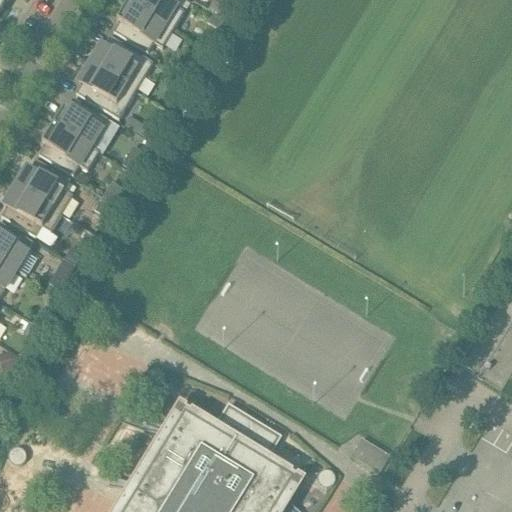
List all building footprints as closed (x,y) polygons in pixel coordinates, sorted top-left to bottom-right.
[(0,0),(0,11),(2,12),(8,1),(5,0),(0,0)] [(130,0),(127,5),(173,33),(184,15),(176,10),(181,0),(130,0)] [(218,0),(211,12),(225,20),(233,8),(220,0),(218,0)] [(173,33),(127,5),(121,15),(116,24),(119,26),(113,36),(130,46),(148,57),(154,46),(162,51),(173,33)] [(208,25),(218,31),(224,23),(213,16),(208,25)] [(96,57),(90,67),(136,95),(153,66),(128,51),(111,40),(104,51),(101,49),(96,57)] [(82,87),(76,97),(93,108),(119,123),(136,95),(90,67),(84,77),(79,85),(82,87)] [(193,73),(183,68),(177,78),(187,83),(193,73)] [(184,86),(176,81),(171,88),(179,94),(184,86)] [(53,129),(99,157),(99,156),(90,151),(107,123),(90,113),(73,102),(67,112),(64,110),(59,118),(53,128),(53,129)] [(141,139),(150,144),(157,133),(148,127),(141,139)] [(47,139),(42,147),(45,149),(39,159),(56,169),(73,180),(79,169),(87,175),(99,157),(53,129),(47,139)] [(133,149),(122,168),(130,173),(142,154),(133,149)] [(22,180),(16,190),(61,218),(72,200),(64,195),(70,184),(53,174),(36,164),(29,174),(26,172),(22,180)] [(122,191),(111,185),(102,200),(113,207),(122,191)] [(61,218),(16,190),(9,200),(4,208),(7,210),(1,220),(18,231),(36,241),(42,231),(50,236),(61,218)] [(92,212),(104,219),(110,208),(99,201),(92,212)] [(33,246),(0,226),(0,264),(15,274),(26,281),(37,262),(26,256),(33,246)] [(82,256),(71,250),(64,262),(75,268),(82,256)] [(0,299),(15,274),(0,264),(0,299)] [(45,292),(56,299),(63,287),(52,281),(45,292)] [(29,324),(24,333),(33,338),(37,330),(38,329),(29,324)] [(8,355),(3,356),(7,372),(13,370),(18,361),(8,355)] [(147,379),(147,380),(147,381),(147,382),(147,383),(148,384),(149,385),(149,386),(150,386),(150,387),(151,387),(152,388),(153,388),(154,388),(155,388),(156,388),(157,388),(158,388),(159,388),(160,388),(160,387),(161,387),(161,386),(162,386),(163,385),(163,384),(164,383),(164,382),(164,381),(164,380),(164,379),(164,378),(164,377),(164,376),(163,376),(163,375),(163,374),(162,374),(162,373),(161,373),(161,372),(160,372),(159,372),(159,371),(158,371),(157,371),(156,371),(155,371),(154,371),(153,371),(152,371),(152,372),(151,372),(150,373),(149,373),(149,374),(148,374),(148,375),(148,376),(147,376),(147,377),(147,378),(147,379)] [(216,428),(179,406),(178,408),(185,413),(124,511),(277,511),(297,481),(304,485),(306,483),(269,460),(281,440),(228,408),(216,428)] [(352,459),(379,475),(389,458),(362,442),(352,459)] [(8,460),(8,461),(8,462),(8,463),(9,463),(9,464),(9,465),(10,465),(10,466),(11,466),(11,467),(12,467),(13,468),(14,468),(15,468),(16,469),(17,469),(18,469),(18,468),(19,468),(20,468),(21,468),(21,467),(22,467),(23,466),(24,466),(24,465),(25,464),(25,463),(25,462),(26,462),(26,461),(26,460),(26,459),(26,458),(26,457),(25,457),(25,456),(25,455),(24,455),(24,454),(24,453),(23,453),(22,452),(21,452),(21,451),(20,451),(19,451),(18,451),(17,451),(16,451),(15,451),(14,451),(13,451),(13,452),(12,452),(11,452),(11,453),(10,453),(10,454),(9,455),(9,456),(8,457),(8,458),(8,459),(8,460)] [(317,481),(317,482),(317,483),(317,484),(318,484),(318,485),(318,486),(319,487),(319,488),(320,488),(320,489),(321,489),(322,490),(323,490),(324,490),(325,491),(326,491),(327,491),(328,490),(329,490),(330,490),(331,489),(332,489),(332,488),(333,488),(333,487),(334,486),(334,485),(335,484),(335,483),(335,482),(335,481),(335,480),(335,479),(334,479),(334,478),(334,477),(333,477),(333,476),(332,476),(332,475),(331,475),(331,474),(330,474),(329,474),(329,473),(328,473),(327,473),(326,473),(325,473),(324,473),(323,474),(322,474),(321,475),(320,475),(320,476),(319,476),(319,477),(318,478),(318,479),(318,480),(317,480),(317,481)]
